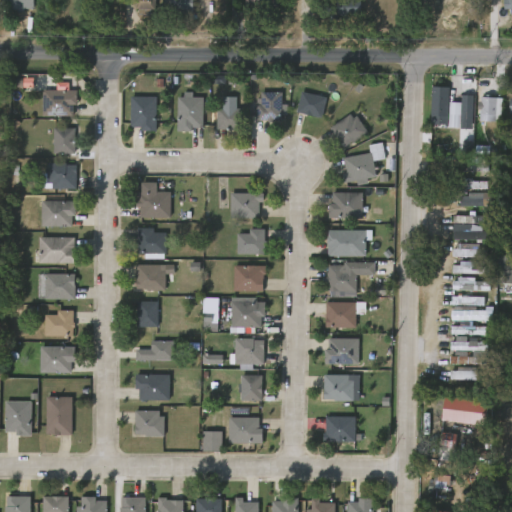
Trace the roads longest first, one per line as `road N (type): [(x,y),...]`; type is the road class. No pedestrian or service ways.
road 1 (tertiary): [(0,53),(511,56)]
road 2 (residential): [(296,468),(294,180),(265,162),(109,161)]
road 3 (residential): [(415,55),(406,511)]
road 4 (residential): [(109,53),(107,467)]
road 5 (residential): [(407,469),(0,466)]
